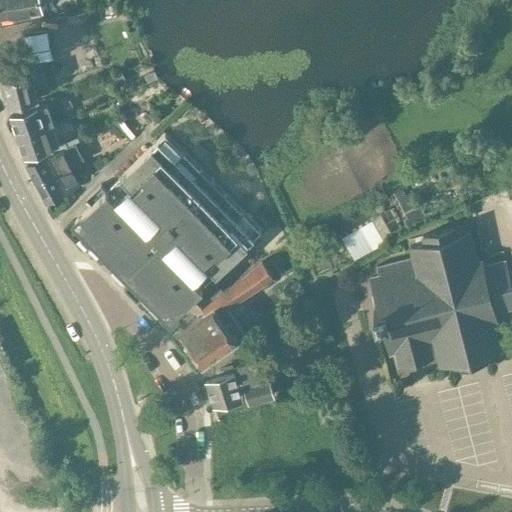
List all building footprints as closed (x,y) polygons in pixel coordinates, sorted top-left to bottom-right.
[(0,0),(0,19),(42,10),(39,0),(0,0)] [(128,11),(121,13),(122,18),(125,20),(130,18),(128,11)] [(28,61),(47,56),(41,30),(21,35),(28,61)] [(7,95),(10,105),(37,98),(36,93),(43,91),(38,70),(31,72),(31,71),(0,78),(0,80),(4,96),(7,95)] [(153,71),(144,75),(147,82),(156,78),(153,71)] [(126,83),(121,72),(111,76),(115,84),(116,87),(126,83)] [(38,105),(9,115),(16,136),(45,126),(53,123),(46,103),(38,106),(38,105)] [(45,126),(16,136),(24,158),(52,148),(52,146),(60,143),(53,124),(45,126)] [(114,124),(110,128),(119,137),(123,133),(114,124)] [(74,221),(118,266),(170,318),(260,229),(164,131),(105,190),(100,184),(85,199),(90,204),(74,221)] [(61,148),(26,166),(35,183),(70,166),(61,148)] [(87,168),(94,175),(105,163),(99,157),(87,168)] [(79,184),(70,166),(35,183),(45,202),(79,184)] [(344,220),(334,225),(341,238),(353,259),(383,242),(373,223),(371,220),(370,221),(364,210),(363,209),(344,220)] [(432,356),(431,352),(435,351),(438,361),(437,361),(438,363),(452,359),(454,367),(486,359),(484,351),(498,348),(498,346),(497,346),(494,333),(495,333),(494,331),(491,319),(495,318),(493,311),(511,306),(511,294),(503,259),(481,264),(479,257),(476,258),(472,246),(473,246),(472,244),(469,232),(469,231),(469,229),(454,233),(453,226),(421,234),(423,241),(408,245),(409,247),(412,255),(376,264),(378,274),(370,276),(378,310),(372,311),(375,322),(381,321),(389,353),(394,352),(398,365),(432,356)] [(204,313),(176,333),(201,366),(237,339),(236,338),(240,335),(226,315),(221,318),(219,314),(272,275),(261,260),(221,289),(219,286),(196,303),(204,313)] [(277,316),(254,329),(264,345),(286,331),(277,316)] [(212,405),(214,405),(241,397),(239,390),(243,388),(248,401),(272,393),(267,377),(263,378),(256,358),(236,365),(239,377),(235,378),(232,372),(204,381),(212,405)]
